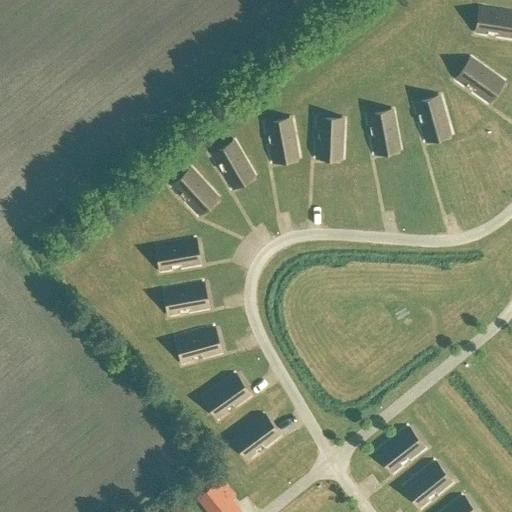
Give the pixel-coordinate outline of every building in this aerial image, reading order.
[(511,39),(511,32),(511,13),(479,8),(476,33),(511,39)] [(485,100),(500,80),(470,59),(456,80),(485,100)] [(425,138),(449,131),(439,97),(415,104),(425,138)] [(374,151),(399,146),(392,111),(367,116),(374,151)] [(272,159),(297,155),(291,119),(266,124),(272,159)] [(342,156),(343,120),(318,119),(316,155),(342,156)] [(230,186),(252,173),(234,142),(212,155),(230,186)] [(196,212),(215,195),(190,169),(172,186),(196,212)] [(160,271),(195,265),(191,240),(156,247),(160,271)] [(168,316),(204,309),(199,284),(164,291),(168,316)] [(182,364),(217,354),(210,330),(175,339),(182,364)] [(217,419),(246,398),(232,378),(202,398),(217,419)] [(247,460),(276,438),(261,418),(232,439),(247,460)] [(392,473),(420,451),(405,431),(377,453),(392,473)] [(420,508),(448,485),(432,466),(404,488),(420,508)] [(210,511),(238,511),(240,511),(227,494),(230,492),(220,480),(197,496),(210,511)] [(468,511),(459,500),(444,511),(468,511)]
